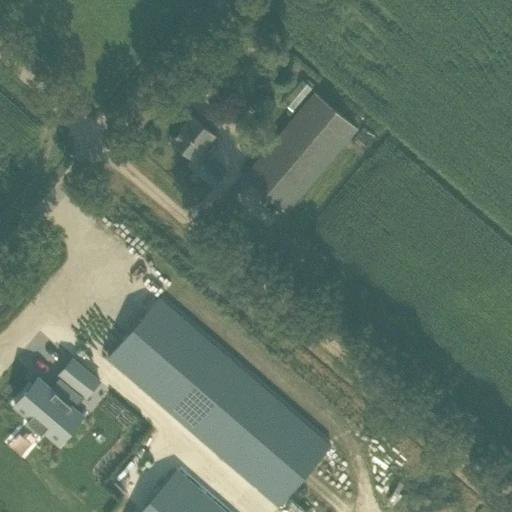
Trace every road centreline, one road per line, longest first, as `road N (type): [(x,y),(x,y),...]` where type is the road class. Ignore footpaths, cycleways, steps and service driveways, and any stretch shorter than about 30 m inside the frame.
road 1 (track): [(96,146),(511,492)]
road 2 (unclassified): [(96,146),(223,0)]
road 3 (unclassified): [(0,259),(96,146)]
road 4 (unclassified): [(96,146),(0,57)]
